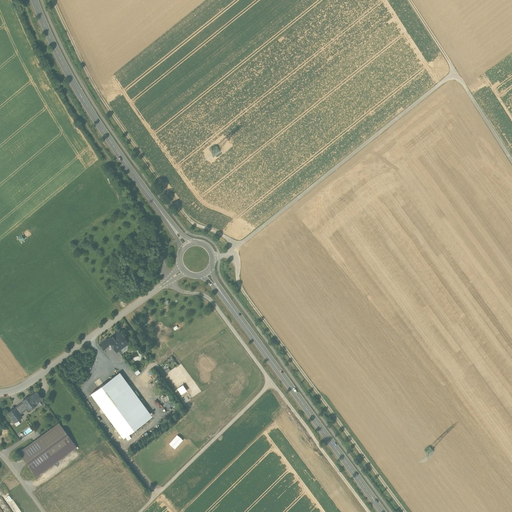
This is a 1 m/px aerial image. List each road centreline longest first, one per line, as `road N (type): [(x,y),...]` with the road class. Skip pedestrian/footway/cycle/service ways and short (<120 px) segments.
road 1 (track): [(511,161),(455,72),(234,250),(213,258)]
road 2 (track): [(245,296),(231,242),(189,219),(156,175),(99,93),(54,0)]
road 3 (track): [(165,247),(168,281),(214,305),(367,511)]
road 4 (track): [(23,0),(64,91),(165,247)]
road 5 (secondary): [(383,511),(220,292)]
road 6 (track): [(245,296),(405,511)]
road 7 (secondary): [(165,216),(87,105),(34,0)]
road 8 (unclassified): [(168,281),(53,367),(0,392)]
road 9 (track): [(140,511),(271,383)]
